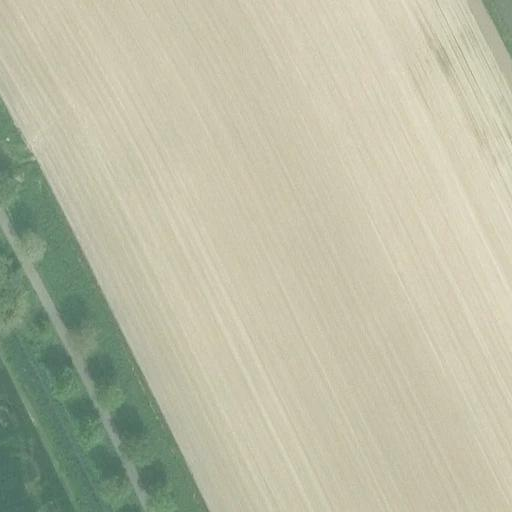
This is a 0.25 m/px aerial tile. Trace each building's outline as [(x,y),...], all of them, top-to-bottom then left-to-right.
[(464,234),(352,286),(373,331),(484,278),(464,234)] [(200,421),(357,347),(341,313),(184,388),(200,421)] [(226,476),(383,403),(367,369),(211,443),(226,476)] [(237,498),(243,511),(294,511),(409,458),(393,425),(237,498)] [(434,511),(419,480),(350,511),(434,511)]
